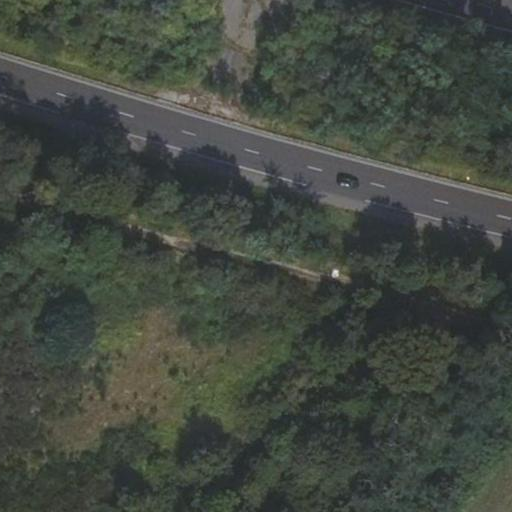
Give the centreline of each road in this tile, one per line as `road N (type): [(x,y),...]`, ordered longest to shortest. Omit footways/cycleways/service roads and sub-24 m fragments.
road 1 (track): [(511,325),(0,178)]
road 2 (trunk): [(0,74),(511,218)]
road 3 (track): [(394,511),(431,439),(433,377)]
